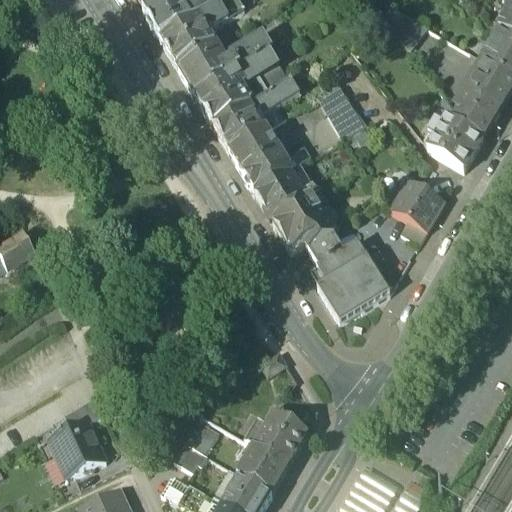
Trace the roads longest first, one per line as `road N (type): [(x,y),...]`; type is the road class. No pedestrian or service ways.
road 1 (tertiary): [(97,0),(296,332),(343,383),(373,402)]
road 2 (tertiary): [(511,172),(373,402)]
road 3 (residential): [(50,277),(155,511)]
road 4 (tertiary): [(373,402),(309,511)]
